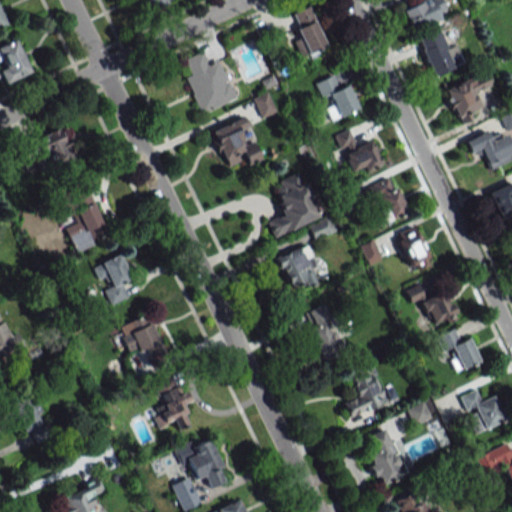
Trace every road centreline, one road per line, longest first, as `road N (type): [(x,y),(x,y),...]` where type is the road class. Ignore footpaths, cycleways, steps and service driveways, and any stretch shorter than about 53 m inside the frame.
road 1 (residential): [(316,511),(67,0)]
road 2 (residential): [(511,351),(345,0)]
road 3 (residential): [(0,117),(240,0)]
